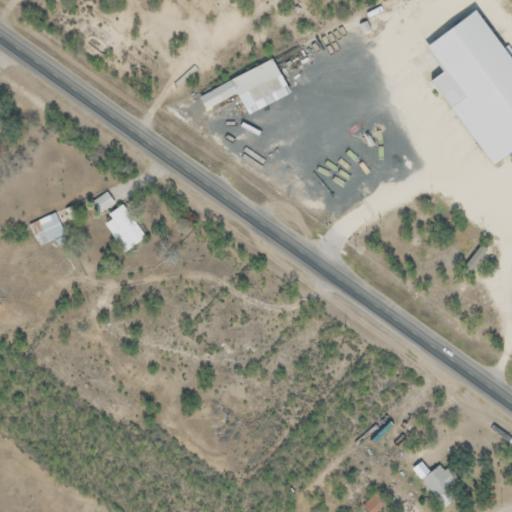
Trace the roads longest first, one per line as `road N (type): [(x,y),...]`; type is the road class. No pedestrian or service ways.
road 1 (trunk): [(0,31),(511,401)]
road 2 (residential): [(484,383),(511,346),(507,266)]
